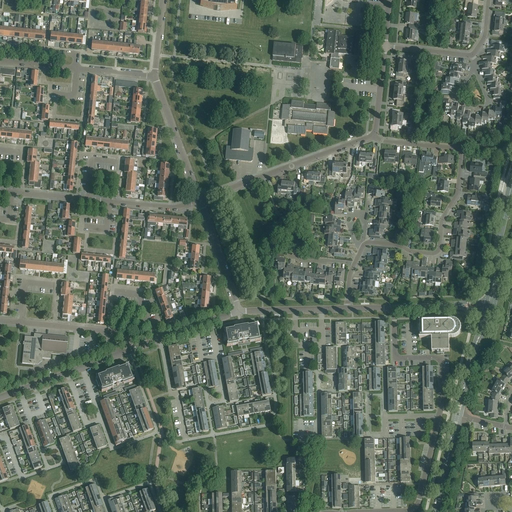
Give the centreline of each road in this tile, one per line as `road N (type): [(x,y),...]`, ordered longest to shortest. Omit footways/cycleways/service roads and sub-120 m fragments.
road 1 (residential): [(362,243),(436,252),(458,194),(460,149),(373,137)]
road 2 (residential): [(405,510),(418,501),(441,402),(441,357),(395,357),(393,308)]
road 3 (residential): [(199,200),(373,137)]
road 4 (residential): [(55,511),(50,496),(94,480),(101,499),(149,482)]
road 5 (residential): [(199,200),(155,77)]
